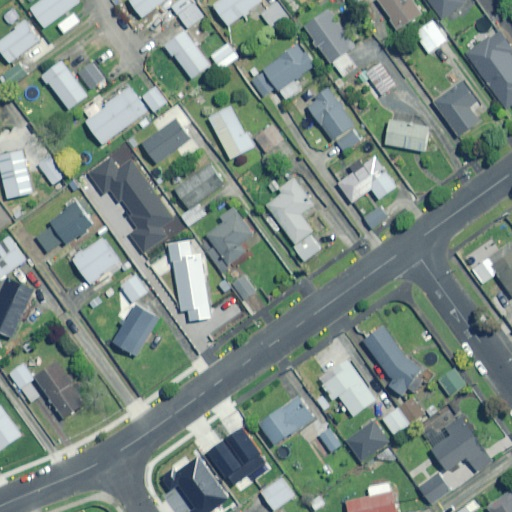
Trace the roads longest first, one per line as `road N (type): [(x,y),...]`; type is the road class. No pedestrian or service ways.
road 1 (residential): [(109,458),(411,245)]
road 2 (residential): [(511,386),(411,245)]
road 3 (residential): [(411,245),(511,173)]
